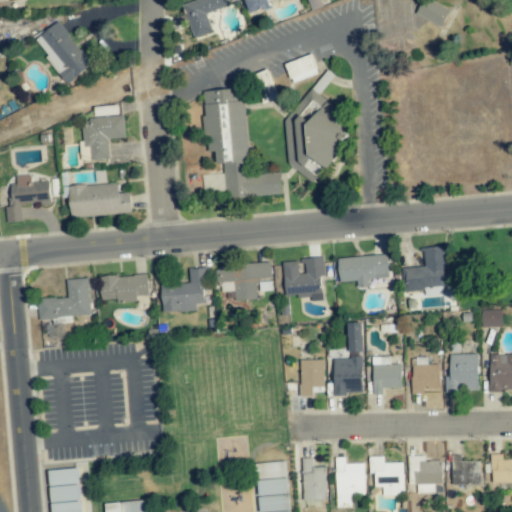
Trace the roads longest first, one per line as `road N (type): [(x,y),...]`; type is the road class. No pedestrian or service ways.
road 1 (residential): [(511,209),(0,249)]
road 2 (residential): [(22,511),(0,261)]
road 3 (residential): [(511,425),(292,431)]
road 4 (residential): [(171,238),(157,97)]
